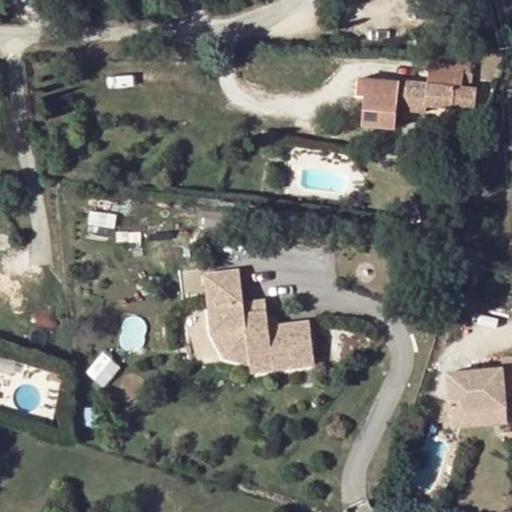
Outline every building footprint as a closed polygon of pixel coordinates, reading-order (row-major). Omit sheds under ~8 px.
[(474,110),(476,89),(454,87),(455,70),(428,68),(427,85),(366,80),(364,126),(396,128),(397,111),(425,114),(426,106),(474,110)] [(267,322),(267,315),(241,315),(241,305),(238,272),(205,274),(208,307),(220,307),(222,334),(231,350),(251,360),(270,359),(270,370),(315,366),(312,327),(277,330),(277,322),(267,322)] [(265,303),(241,305),(241,315),(267,315),(265,303)] [(461,411),(511,405),(511,367),(457,372),(461,411)] [(511,405),(461,411),(463,426),(511,421),(511,405)]
